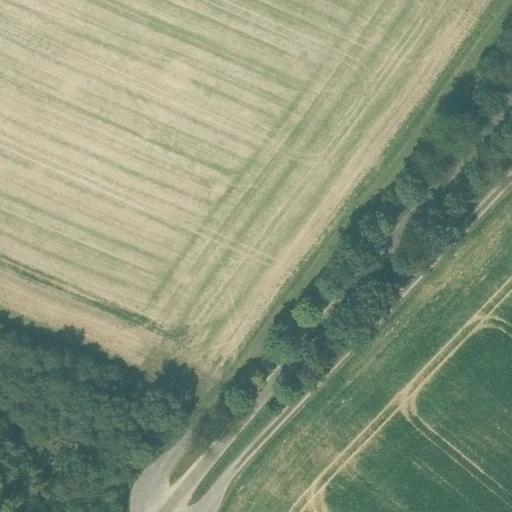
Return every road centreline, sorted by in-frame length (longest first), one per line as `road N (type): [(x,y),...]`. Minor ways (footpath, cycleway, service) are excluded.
road 1 (track): [(151,511),(149,480),(188,442),(511,3)]
road 2 (unclassified): [(168,511),(511,102)]
road 3 (track): [(511,181),(233,469),(203,511)]
